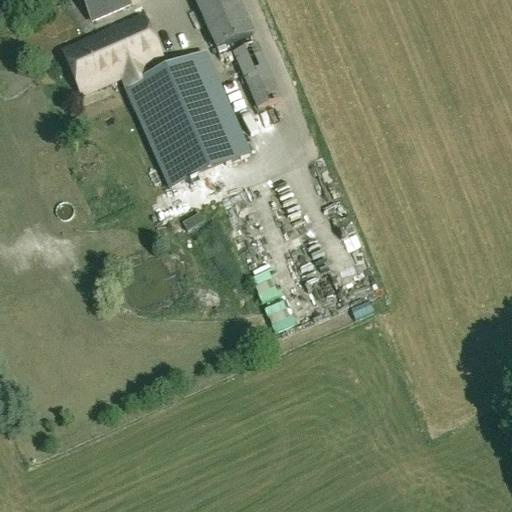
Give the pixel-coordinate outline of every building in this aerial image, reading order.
[(129,7),(125,0),(83,0),(93,22),(129,7)] [(192,0),(215,53),(252,38),(236,0),(192,0)] [(154,80),(150,69),(167,62),(147,18),(63,55),(83,99),(122,81),(171,192),(249,157),(205,58),(154,80)] [(257,113),(282,102),(257,47),(233,58),(257,113)] [(266,132),(270,151),(285,147),(281,128),(266,132)] [(317,171),(299,176),(312,225),(330,220),(317,171)] [(225,193),(248,193),(248,178),(226,178),(225,193)] [(190,194),(197,215),(208,211),(201,190),(190,194)]
